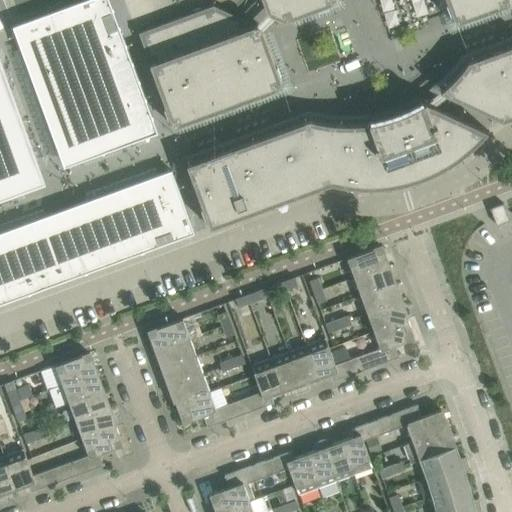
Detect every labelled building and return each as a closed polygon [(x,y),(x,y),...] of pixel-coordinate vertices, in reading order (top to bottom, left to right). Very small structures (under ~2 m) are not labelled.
[(16,33),(15,33),(20,47),(21,47),(64,166),(144,136),(144,137),(151,135),(151,134),(157,132),(152,119),(153,119),(109,0),(81,0),(29,19),(30,20),(13,26),(16,33)] [(262,0),(267,12),(274,15),(284,20),(338,0),(337,0),(262,0)] [(511,0),(446,0),(455,23),(458,22),(511,1),(511,0)] [(213,4),(138,32),(173,126),(283,86),(261,27),(213,4)] [(451,95),(503,120),(511,116),(511,44),(468,61),(465,65),(462,69),(458,73),(455,76),(451,80),(448,83),(440,90),(440,91),(447,93),(451,95)] [(0,197),(44,182),(0,60),(0,197)] [(188,166),(209,224),(210,227),(218,224),(331,183),(335,184),(338,185),(339,185),(342,186),(346,186),(347,186),(352,186),(355,186),(368,186),(370,186),(374,186),(380,186),(391,184),(403,183),(414,180),(420,178),(426,175),(428,174),(431,173),(437,170),(448,164),(458,158),(466,152),(469,150),(470,149),(473,147),(476,144),(479,141),(481,138),(482,137),(486,133),(488,131),(488,130),(436,106),(432,105),(425,101),(419,105),(412,108),(405,112),(398,114),(391,117),(383,119),(376,120),(369,122),(362,123),(354,123),(347,123),(340,123),(332,122),(325,122),(317,120),(310,118),(187,164),(188,166)] [(158,174),(93,198),(41,218),(0,232),(0,303),(189,235),(188,234),(194,232),(190,221),(191,221),(177,183),(176,183),(171,170),(165,172),(164,171),(157,174),(158,174)] [(503,203),(490,208),(496,225),(509,220),(503,203)] [(387,264),(381,245),(347,258),(354,276),(387,264)] [(394,282),(387,264),(354,276),(361,294),(394,282)] [(294,277),(283,281),(286,289),(297,285),(294,277)] [(309,280),(314,292),(322,289),(318,277),(309,280)] [(283,281),(272,285),(275,294),(286,289),(283,281)] [(401,301),(394,282),(361,294),(367,313),(401,301)] [(268,296),(265,288),(247,295),(250,303),(268,296)] [(326,300),(322,289),(314,292),(318,303),(326,300)] [(250,303),(247,295),(235,299),(239,307),(250,303)] [(408,319),(401,301),(367,313),(374,331),(408,319)] [(218,314),(222,325),(230,322),(226,311),(218,314)] [(348,315),(336,319),(339,328),(351,323),(348,315)] [(189,336),(183,318),(149,330),(156,349),(189,336)] [(339,328),(336,319),(325,323),(328,332),(339,328)] [(414,338),(408,319),(374,331),(380,348),(357,356),(363,370),(399,356),(395,344),(414,338)] [(230,322),(222,325),(226,337),(234,334),(230,322)] [(156,349),(163,367),(196,355),(189,336),(156,349)] [(325,337),(306,344),(319,378),(329,374),(332,381),(363,370),(357,356),(335,364),(331,352),(329,348),(325,337)] [(306,344),(288,351),(303,391),(310,389),(307,382),(319,378),(306,344)] [(353,344),(331,352),(335,364),(357,356),(353,344)] [(296,394),(303,391),(288,351),(270,358),(282,391),(293,387),(296,394)] [(96,371),(89,352),(55,365),(62,383),(96,371)] [(233,366),(245,362),(242,354),(231,358),(233,366)] [(203,373),(196,355),(163,367),(169,386),(203,373)] [(233,366),(231,358),(219,362),(222,371),(233,366)] [(261,391),(238,400),(243,413),(274,402),(271,395),(282,391),(270,358),(251,365),(255,375),(261,391)] [(62,383),(48,388),(55,407),(69,402),(103,389),(96,371),(62,383)] [(169,386),(176,404),(210,392),(203,373),(169,386)] [(7,391),(11,402),(20,399),(36,393),(34,386),(28,383),(22,386),(17,387),(15,388),(7,391)] [(69,402),(76,420),(109,408),(103,389),(69,402)] [(216,408),(210,392),(176,404),(183,422),(202,415),(206,427),(243,413),(238,400),(216,408)] [(20,399),(11,402),(16,414),(24,411),(20,399)] [(414,439),(447,427),(441,409),(421,416),(417,405),(380,418),(385,432),(408,424),(414,439)] [(116,426),(109,408),(76,420),(83,438),(116,426)] [(363,440),(385,432),(380,418),(350,429),(352,436),(341,440),(354,474),(373,467),(369,456),(363,440)] [(46,426),(34,430),(38,438),(49,434),(46,426)] [(88,454),(61,465),(66,478),(104,464),(100,453),(123,444),(116,426),(83,438),(88,454)] [(414,439),(404,443),(411,462),(421,459),(454,446),(447,427),(414,439)] [(38,438),(34,430),(23,434),(26,442),(38,438)] [(377,436),(365,440),(370,454),(382,449),(377,436)] [(328,438),(321,440),(335,480),(354,474),(341,440),(330,444),(328,438)] [(335,480),(321,440),(314,443),(316,449),(305,454),(317,487),(335,480)] [(427,476),(468,462),(466,456),(459,458),(454,446),(421,459),(427,476)] [(23,448),(4,455),(16,489),(28,485),(30,492),(66,478),(61,465),(33,475),(27,459),(23,448)] [(292,451),(261,462),(266,476),(280,471),(289,467),(292,475),(294,483),(298,494),(317,487),(305,454),(294,458),(292,451)] [(4,455),(0,456),(0,499),(1,502),(8,500),(5,493),(16,489),(4,455)] [(401,461),(390,465),(393,473),(404,469),(401,461)] [(228,487),(209,494),(215,511),(216,511),(249,500),(255,498),(249,482),(266,476),(261,462),(224,475),(228,487)] [(427,476),(433,495),(468,485),(463,472),(470,470),(469,467),(468,462),(427,476)] [(393,473),(390,465),(379,469),(382,478),(393,473)] [(289,467),(280,471),(282,478),(292,475),(289,467)] [(447,511),(480,505),(479,498),(471,499),(468,485),(433,495),(437,511),(447,511)] [(389,497),(393,508),(401,505),(397,494),(389,497)] [(216,511),(253,511),(249,500),(216,511)] [(295,500),(284,504),(287,511),(298,508),(295,500)]
